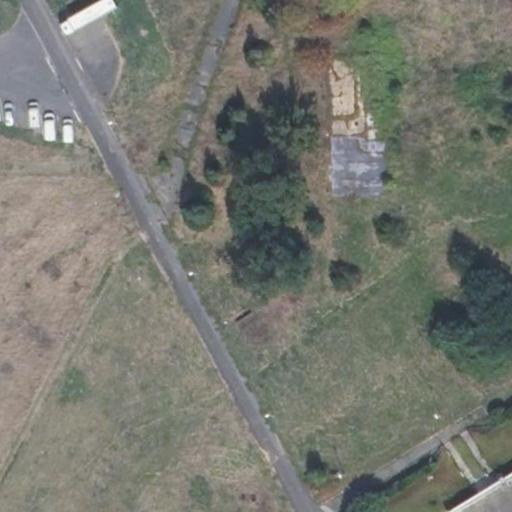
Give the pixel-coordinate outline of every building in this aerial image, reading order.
[(64,30),(115,11),(111,0),(60,20),(64,30)] [(332,199),(388,196),(382,54),(382,34),(357,35),(358,55),(327,56),(330,122),(330,136),(332,199)] [(330,136),(330,122),(321,122),(321,136),(330,136)] [(458,253),(456,253),(454,253),(453,254),(452,255),(451,256),(450,258),(449,259),(449,261),(450,262),(451,264),(452,265),(454,266),(455,266),(457,266),(459,266),(460,265),(461,264),(462,263),(463,261),(463,259),(463,258),(462,256),(461,255),(459,254),(458,253)] [(275,256),(273,256),(271,256),(269,257),(268,258),(266,260),(265,262),(265,264),(265,266),(266,268),(267,270),(268,271),(270,272),(272,273),(274,273),(276,272),(278,271),(280,270),(281,268),(282,266),(282,264),(281,262),(280,260),(279,258),(277,257),(275,256)] [(511,511),(511,475),(452,511),(511,511)]
